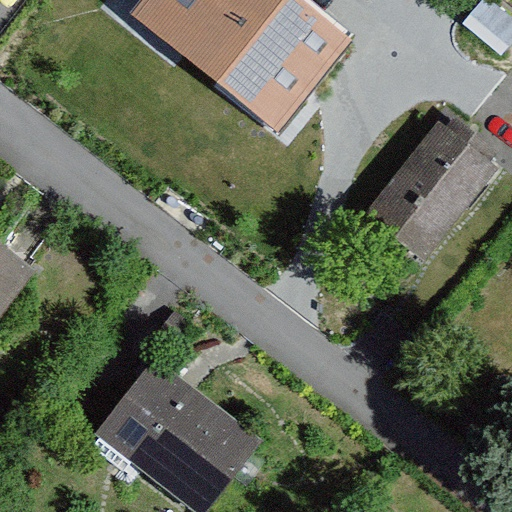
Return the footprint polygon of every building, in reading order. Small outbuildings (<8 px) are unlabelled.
[(367,0),(188,0),(170,23),(328,149),(414,37),(367,0)] [(161,68),(177,50),(140,17),(124,35),(161,68)] [(446,120),(371,212),(426,256),(501,164),(446,120)] [(0,243),(0,318),(37,271),(0,243)] [(165,359),(104,431),(199,511),(215,511),(270,448),(165,359)]
